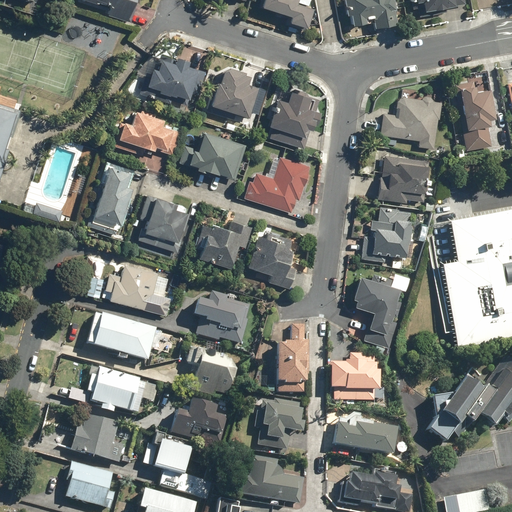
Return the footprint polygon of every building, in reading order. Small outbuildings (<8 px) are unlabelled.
[(106,15),(129,22),(135,0),(83,0),(108,8),(106,15)] [(258,0),(256,7),(287,17),(285,24),(305,30),(312,9),(295,4),(296,0),(258,0)] [(373,28),(395,25),(392,10),(393,10),(391,0),(342,0),(345,16),(349,15),(351,25),(365,23),(364,18),(371,16),(373,28)] [(420,2),(422,11),(462,4),(461,0),(413,0),(414,3),(420,2)] [(170,100),(185,104),(189,92),(197,95),(204,71),(186,66),(188,60),(176,56),(174,62),(160,58),(157,69),(152,68),(149,77),(143,76),(138,93),(169,103),(170,100)] [(204,110),(250,125),(262,88),(247,83),(249,75),(244,74),(244,72),(228,66),(221,71),(218,81),(214,80),(204,110)] [(488,126),(487,119),(492,118),(487,88),(472,91),(470,79),(450,83),(463,149),(487,144),(483,126),(488,126)] [(511,81),(503,83),(511,130),(511,81)] [(268,137),(302,148),(308,129),(311,130),(312,123),(316,124),(319,112),(305,107),(308,97),(289,91),(285,101),(276,98),(268,125),(271,126),(268,137)] [(415,146),(430,148),(435,118),(436,119),(438,102),(430,101),(428,96),(423,96),(418,99),(401,96),(395,101),(393,114),(381,113),(378,135),(416,140),(415,146)] [(0,175),(9,148),(4,147),(16,112),(0,106),(0,175)] [(172,154),(179,131),(161,125),(163,119),(135,110),(130,124),(119,121),(112,145),(142,154),(145,146),(172,154)] [(177,162),(234,180),(245,144),(200,131),(195,148),(182,145),(177,162)] [(406,190),(421,193),(426,161),(381,154),(375,198),(404,202),(406,190)] [(242,198),(289,213),(294,199),(297,200),(308,166),(278,156),(271,178),(255,172),(251,182),(248,181),(242,198)] [(130,171),(109,164),(93,214),(90,213),(86,225),(117,235),(132,188),(125,185),(130,171)] [(137,239),(176,251),(188,213),(175,208),(177,202),(146,193),(139,218),(143,219),(137,239)] [(437,262),(452,346),(511,335),(511,205),(444,218),(452,259),(437,262)] [(384,255),(402,256),(406,212),(395,211),(396,209),(377,207),(375,220),(371,220),(369,238),(361,237),(359,258),(383,261),(384,255)] [(199,257),(231,267),(238,245),(244,247),(251,227),(231,220),(228,228),(215,224),(212,235),(206,233),(199,257)] [(267,282),(288,288),(294,268),(286,265),(290,253),(280,250),(282,242),(257,234),(247,267),(270,274),(267,282)] [(107,300),(151,311),(156,294),(151,292),(156,273),(122,264),(119,276),(107,272),(102,289),(109,291),(107,300)] [(394,322),(400,302),(397,301),(401,289),(389,285),(391,280),(372,273),(370,279),(356,274),(348,298),(353,299),(351,306),(369,312),(364,327),(366,328),(362,340),(387,348),(396,323),(394,322)] [(217,339),(239,344),(245,320),(244,320),(248,305),(224,299),(225,297),(209,293),(206,302),(197,299),(193,315),(198,316),(193,335),(216,341),(217,339)] [(91,346),(146,361),(155,328),(100,313),(91,346)] [(301,382),(305,382),(306,340),(302,340),(302,325),(289,324),(289,343),(276,343),(276,392),(301,393),(301,382)] [(184,362),(196,366),(188,390),(211,397),(213,392),(226,396),(234,370),(228,360),(224,359),(225,357),(189,346),(184,362)] [(374,390),(376,390),(376,371),(374,371),(374,354),(349,354),(349,363),(327,363),(327,388),(332,388),(332,400),(374,400),(374,390)] [(464,375),(449,396),(449,394),(429,398),(432,420),(426,430),(443,441),(449,432),(459,439),(475,416),(494,429),(502,418),(510,423),(511,419),(511,360),(505,356),(483,388),(464,375)] [(112,408),(135,414),(139,399),(151,402),(155,386),(137,381),(138,378),(97,367),(94,376),(90,375),(85,391),(90,393),(88,401),(99,404),(97,409),(111,413),(112,408)] [(65,399),(85,404),(88,393),(68,388),(65,399)] [(192,436),(216,442),(223,417),(212,414),(214,407),(189,399),(185,412),(174,409),(167,433),(191,440),(192,436)] [(288,430),(300,432),(302,422),(298,421),(300,410),(296,409),(297,403),(272,399),(272,402),(260,400),(258,411),(255,411),(252,428),(258,429),(255,445),(284,450),(287,437),(288,430)] [(67,450),(115,462),(119,444),(110,441),(114,423),(83,415),(80,425),(74,424),(67,450)] [(331,444),(391,454),(395,428),(370,424),(370,426),(352,423),(351,428),(344,427),(345,425),(334,423),(331,444)] [(138,463),(181,474),(188,449),(160,441),(162,435),(152,432),(149,445),(144,443),(138,463)] [(239,493),(297,503),(301,478),(281,475),(274,465),(275,460),(250,456),(247,477),(241,476),(239,493)] [(62,497),(106,510),(111,493),(105,491),(110,473),(68,461),(63,480),(66,481),(62,497)] [(373,497),(392,501),(390,511),(397,511),(403,511),(406,495),(396,493),(397,487),(391,486),(393,477),(371,474),(370,477),(348,473),(346,484),(343,483),(340,499),(372,505),(373,497)] [(182,475),(178,491),(206,498),(210,482),(182,475)] [(454,511),(474,511),(484,510),(480,489),(451,496),(454,511)] [(129,511),(184,511),(186,505),(135,490),(129,511)] [(214,511),(234,511),(236,502),(217,499),(214,511)]
